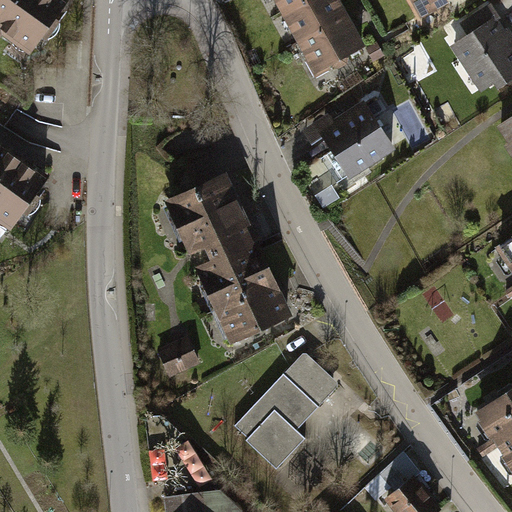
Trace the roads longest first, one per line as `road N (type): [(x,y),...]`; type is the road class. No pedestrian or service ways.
road 1 (residential): [(196,0),(338,287),(397,386),(490,511)]
road 2 (tertiary): [(127,511),(100,218),(111,0)]
